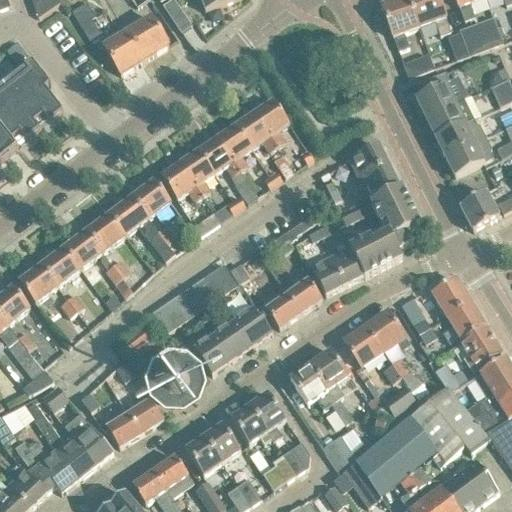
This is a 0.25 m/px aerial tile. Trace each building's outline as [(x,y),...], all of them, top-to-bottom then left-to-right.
[(0,0),(0,14),(11,11),(6,0),(0,0)] [(39,22),(60,7),(61,6),(58,0),(39,0),(32,3),(39,22)] [(128,0),(137,12),(150,3),(147,0),(128,0)] [(199,0),(205,16),(244,2),(243,0),(199,0)] [(449,31),(441,10),(437,0),(409,0),(408,1),(419,32),(434,26),(438,36),(439,35),(441,41),(451,37),(449,31)] [(454,0),(464,26),(474,22),(469,9),(486,3),(484,0),(454,0)] [(511,0),(484,0),(486,3),(493,0),(503,0),(507,10),(511,8),(511,0)] [(410,52),(404,37),(419,32),(408,1),(382,10),(393,42),(394,41),(399,56),(410,52)] [(181,36),(192,29),(174,3),(163,10),(181,36)] [(92,47),(103,40),(93,23),(97,21),(87,6),(72,15),(92,47)] [(152,22),(128,36),(131,41),(145,65),(169,51),(159,33),(152,22)] [(468,61),(496,51),(504,48),(494,22),(460,35),(460,37),(468,61)] [(460,37),(449,41),(453,53),(457,65),(468,61),(460,37)] [(121,80),(145,65),(131,41),(106,56),(121,80)] [(17,66),(26,59),(16,46),(7,53),(17,66)] [(428,58),(403,68),(409,83),(434,74),(428,58)] [(0,169),(18,155),(16,152),(63,116),(45,93),(50,89),(50,90),(51,89),(32,65),(25,70),(29,76),(0,98),(0,169)] [(450,87),(446,77),(437,81),(418,88),(424,99),(416,103),(426,123),(465,104),(456,84),(450,87)] [(500,112),(511,106),(511,92),(508,84),(491,92),(500,112)] [(436,142),(475,124),(465,104),(426,123),(436,142)] [(278,152),(285,147),(278,137),(290,129),(274,105),(255,118),(278,152)] [(511,113),(499,119),(506,133),(511,129),(511,113)] [(278,152),(255,118),(236,130),(252,154),(263,147),(270,157),(278,152)] [(446,162),(487,142),(481,130),(477,128),(475,124),(436,142),(446,162)] [(236,130),(217,143),(240,177),(248,172),(241,162),(252,154),(236,130)] [(456,182),(473,173),(485,167),(495,162),(492,156),(493,154),(487,142),(446,162),(456,182)] [(258,203),(217,143),(198,156),(215,179),(226,172),(233,182),(237,189),(236,190),(248,209),(258,203)] [(359,184),(389,169),(379,149),(349,164),(359,184)] [(307,155),(301,159),(307,168),(308,169),(312,166),(314,165),(307,155)] [(203,202),(211,197),(203,187),(215,179),(198,156),(180,168),(203,202)] [(285,182),(294,177),(282,160),(274,165),(285,182)] [(203,202),(180,168),(161,181),(177,205),(189,197),(196,207),(203,202)] [(369,204),(381,198),(399,189),(389,169),(359,184),(369,204)] [(277,190),(283,186),(276,177),(270,181),(277,190)] [(271,195),(277,190),(270,181),(264,185),(271,195)] [(148,224),(171,207),(155,185),(132,202),(148,224)] [(330,199),(337,195),(333,187),(326,190),(330,199)] [(402,193),(401,194),(384,202),(371,208),(385,234),(350,252),(364,281),(365,282),(403,263),(398,255),(411,248),(414,246),(409,236),(421,230),(402,193)] [(335,208),(342,204),(337,195),(330,199),(335,208)] [(473,236),(500,221),(487,197),(460,211),(473,236)] [(503,219),(511,215),(511,201),(498,209),(503,219)] [(158,237),(148,224),(132,202),(109,219),(126,241),(138,232),(149,245),(166,267),(175,259),(168,250),(158,237)] [(239,215),(246,211),(239,202),(233,206),(239,215)] [(233,219),(239,215),(233,206),(227,210),(233,219)] [(355,226),(363,222),(360,214),(351,219),(355,226)] [(201,241),(220,228),(214,218),(195,231),(201,241)] [(126,241),(109,219),(87,236),(103,258),(126,241)] [(316,219),(310,223),(315,229),(321,225),(316,219)] [(346,230),(355,226),(351,219),(342,223),(346,230)] [(310,223),(304,227),(309,233),(315,229),(310,223)] [(298,230),(303,237),(309,233),(304,227),(298,230)] [(298,230),(292,234),(297,241),(303,237),(298,230)] [(168,250),(175,244),(165,231),(158,237),(168,250)] [(321,243),(330,238),(326,231),(318,236),(321,243)] [(292,234),(285,239),(291,247),(298,243),(297,241),(292,234)] [(81,275),(100,261),(103,258),(87,236),(64,253),(81,275)] [(313,247),(321,243),(318,236),(309,240),(313,247)] [(291,247),(285,239),(276,245),(284,259),(294,252),(291,247)] [(345,291),(364,281),(350,252),(330,262),(345,291)] [(58,292),(81,275),(64,253),(42,270),(58,292)] [(143,288),(155,279),(140,260),(128,269),(143,288)] [(311,272),(317,283),(326,301),(345,291),(330,262),(311,272)] [(122,283),(123,284),(129,278),(120,266),(117,268),(113,270),(122,283)] [(228,297),(238,290),(224,269),(214,276),(228,297)] [(239,289),(249,283),(240,269),(230,276),(237,286),(239,289)] [(36,309),(58,292),(42,270),(19,287),(36,309)] [(126,303),(133,297),(123,284),(122,283),(113,270),(109,273),(106,276),(126,303)] [(214,276),(203,283),(217,304),(228,297),(214,276)] [(207,310),(217,304),(203,283),(193,290),(207,310)] [(448,323),(472,308),(456,284),(433,298),(448,323)] [(301,319),(322,305),(311,288),(309,285),(288,300),(301,319)] [(87,290),(77,298),(100,327),(110,319),(87,290)] [(193,290),(183,297),(197,317),(207,310),(193,290)] [(0,320),(9,331),(16,325),(30,313),(26,307),(13,292),(0,302),(0,320)] [(187,324),(197,317),(183,297),(173,304),(187,324)] [(75,299),(68,305),(78,317),(85,312),(75,299)] [(279,334),(301,319),(288,300),(266,315),(279,334)] [(187,324),(173,304),(163,311),(177,331),(187,324)] [(421,341),(431,334),(423,321),(413,304),(402,310),(412,327),(421,341)] [(68,305),(61,310),(70,323),(78,317),(68,305)] [(462,346),(486,331),(472,308),(448,323),(462,346)] [(163,311),(153,318),(166,338),(177,331),(163,311)] [(252,353),(273,339),(261,322),(254,312),(234,326),(252,353)] [(411,349),(406,342),(388,316),(366,331),(384,357),(397,348),(402,355),(411,349)] [(18,343),(9,331),(0,320),(0,339),(34,384),(23,393),(29,401),(54,387),(29,356),(18,343)] [(131,331),(137,349),(161,340),(154,322),(131,331)] [(232,366),(252,353),(234,326),(214,340),(232,366)] [(362,372),(378,361),(384,357),(366,331),(344,347),(362,372)] [(474,377),(486,369),(503,358),(486,331),(462,346),(460,347),(470,363),(466,365),(474,377)] [(425,348),(436,342),(431,334),(421,341),(425,348)] [(29,356),(36,350),(26,338),(18,343),(29,356)] [(212,380),(232,366),(214,340),(194,354),(201,363),(212,380)] [(331,355),(311,369),(336,406),(340,404),(345,400),(342,397),(338,390),(349,382),(331,355)] [(511,372),(506,363),(489,373),(476,382),(488,401),(467,416),(490,445),(511,473),(511,474),(511,372)] [(400,364),(392,370),(401,382),(403,382),(417,402),(418,402),(419,403),(427,397),(412,375),(409,377),(400,364)] [(125,387),(135,381),(126,368),(116,374),(125,387)] [(311,369),(290,383),(302,400),(309,410),(317,404),(324,414),(332,409),(336,406),(311,369)] [(393,388),(401,382),(392,370),(384,376),(393,388)] [(461,392),(446,370),(435,377),(448,393),(452,398),(461,392)] [(178,406),(185,404),(190,399),(193,393),(194,386),(191,380),(187,375),(181,372),(174,371),(173,372),(166,375),(161,380),(160,383),(159,386),(159,389),(159,392),(161,398),(166,403),(172,406),(178,406)] [(109,381),(93,399),(109,413),(125,395),(109,381)] [(54,418),(69,407),(58,393),(43,404),(54,418)] [(406,393),(385,409),(394,421),(416,405),(406,393)] [(424,413),(411,423),(440,456),(432,463),(440,473),(448,466),(466,452),(472,460),(490,445),(467,416),(452,398),(448,393),(433,405),(424,413)] [(91,418),(100,410),(89,398),(81,406),(91,418)] [(274,447),(283,441),(277,432),(286,425),(268,398),(250,411),(272,445),(274,447)] [(336,406),(332,409),(339,419),(346,414),(340,404),(336,406)] [(142,440),(164,426),(151,405),(129,419),(142,440)] [(373,414),(372,415),(384,431),(378,435),(385,444),(411,423),(424,413),(416,405),(394,421),(392,423),(391,422),(390,423),(381,409),(380,409),(382,411),(374,417),(373,414)] [(65,448),(35,409),(28,415),(56,454),(79,485),(96,472),(73,442),(65,448)] [(272,445),(250,411),(231,424),(249,450),(260,443),(265,450),(272,445)] [(346,414),(339,419),(346,429),(350,427),(353,424),(346,414)] [(120,454),(142,440),(129,419),(107,433),(120,454)] [(0,446),(4,451),(16,442),(3,423),(0,424),(0,446)] [(73,442),(96,472),(113,458),(101,442),(89,428),(73,442)] [(223,469),(241,456),(223,429),(204,442),(223,469)] [(204,481),(223,469),(204,442),(186,455),(204,481)] [(352,456),(344,445),(326,457),(341,480),(357,467),(370,456),(364,447),(352,456)] [(30,453),(25,446),(15,453),(30,474),(27,476),(48,499),(56,492),(62,498),(79,485),(56,454),(47,461),(37,447),(30,453)] [(297,480),(307,473),(309,472),(310,460),(302,448),(283,461),(297,480)] [(173,504),(194,489),(176,461),(154,476),(173,504)] [(287,488),(297,480),(283,461),(273,468),(287,488)] [(451,485),(440,493),(442,497),(453,511),(480,511),(500,498),(476,466),(460,478),(451,485)] [(357,467),(341,480),(332,487),(335,491),(339,497),(351,488),(367,511),(370,511),(382,502),(357,467)] [(420,497),(433,487),(423,474),(410,484),(418,494),(420,497)] [(29,511),(33,511),(48,499),(27,476),(25,475),(9,490),(29,511)] [(173,504),(154,476),(133,491),(146,510),(156,503),(161,511),(178,511),(173,504)] [(252,511),(262,504),(248,484),(238,492),(252,511)] [(427,508),(419,497),(420,497),(418,494),(410,484),(403,489),(410,499),(401,505),(406,511),(431,511),(428,507),(427,508)] [(224,511),(208,487),(196,495),(207,511),(224,511)] [(0,511),(29,511),(9,490),(0,497),(0,511)] [(335,511),(342,511),(348,508),(339,497),(335,491),(326,498),(335,511)] [(250,511),(252,511),(238,492),(228,499),(235,510),(231,511),(250,511)] [(453,511),(442,497),(428,507),(431,511),(453,511)] [(111,510),(112,511),(137,511),(125,498),(111,510)]
